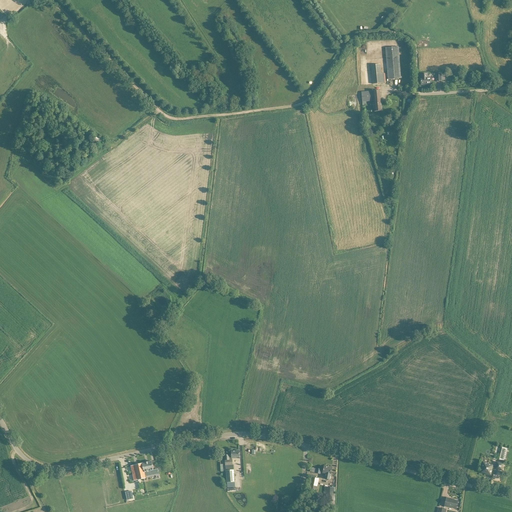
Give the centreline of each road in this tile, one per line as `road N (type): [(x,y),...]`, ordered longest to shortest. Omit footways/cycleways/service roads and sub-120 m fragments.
road 1 (unclassified): [(511,496),(253,434),(44,468),(18,452),(0,419)]
road 2 (track): [(51,0),(176,119),(300,106),(344,45),(364,33),(396,33),(414,43),(419,93)]
